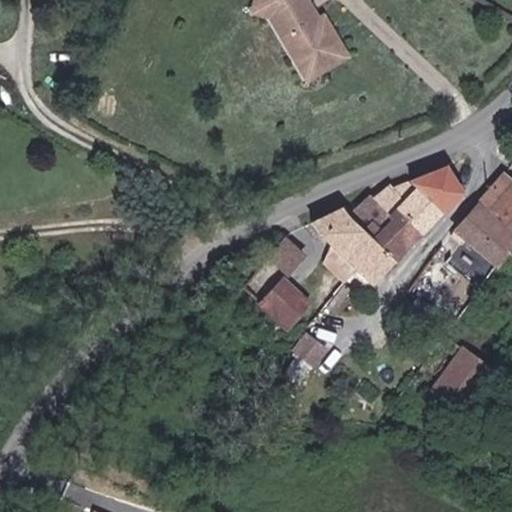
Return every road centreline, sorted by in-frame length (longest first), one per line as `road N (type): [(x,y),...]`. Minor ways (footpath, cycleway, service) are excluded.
road 1 (unclassified): [(511,110),(473,138),(234,230),(154,284),(0,480)]
road 2 (unknown): [(22,66),(31,102),(47,122),(193,210),(223,237)]
road 3 (unknown): [(0,233),(140,223),(193,258)]
